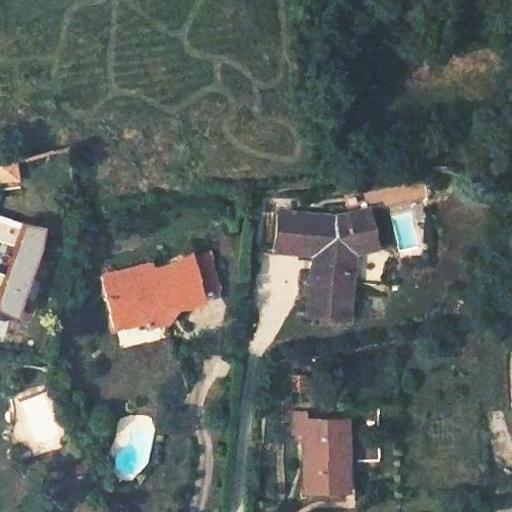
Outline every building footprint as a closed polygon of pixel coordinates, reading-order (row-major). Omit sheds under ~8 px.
[(0,180),(20,176),(17,159),(0,163),(0,180)] [(350,257),(387,241),(372,208),(341,222),(282,214),(277,251),(327,257),(320,315),(356,319),(362,274),(348,272),(350,257)] [(210,249),(195,253),(204,290),(219,286),(210,249)] [(204,290),(195,253),(178,257),(179,262),(155,267),(154,262),(104,274),(115,322),(131,319),(133,312),(141,311),(143,322),(144,325),(167,321),(165,311),(164,305),(172,303),(178,307),(206,301),(204,290)] [(116,328),(143,322),(141,311),(133,312),(131,319),(115,322),(116,328)] [(304,432),(304,490),(347,490),(347,481),(346,420),(307,421),(306,413),(292,413),(292,433),(304,432)]
